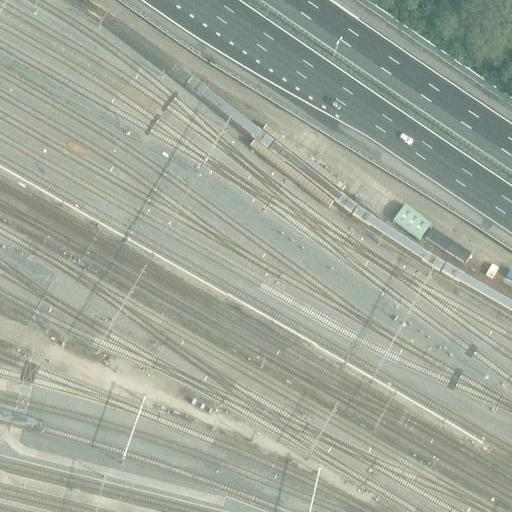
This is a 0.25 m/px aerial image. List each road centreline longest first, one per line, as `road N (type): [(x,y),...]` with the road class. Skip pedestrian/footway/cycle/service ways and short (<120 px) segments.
road 1 (motorway): [(201,0),(511,211)]
road 2 (motorway): [(511,148),(293,0)]
